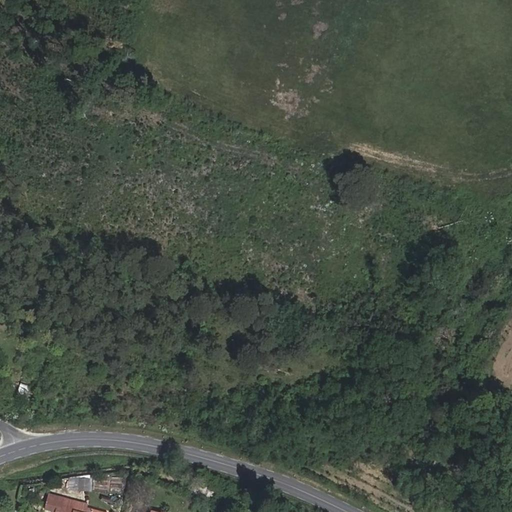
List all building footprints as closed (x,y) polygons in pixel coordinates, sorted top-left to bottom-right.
[(90,491),(91,479),(69,479),(69,490),(90,491)] [(200,495),(202,486),(195,484),(193,493),(200,495)] [(210,498),(213,489),(202,486),(200,495),(210,498)] [(55,511),(59,498),(48,495),(45,509),(55,511)] [(102,511),(87,508),(87,505),(59,498),(55,511),(56,511),(102,511)]
